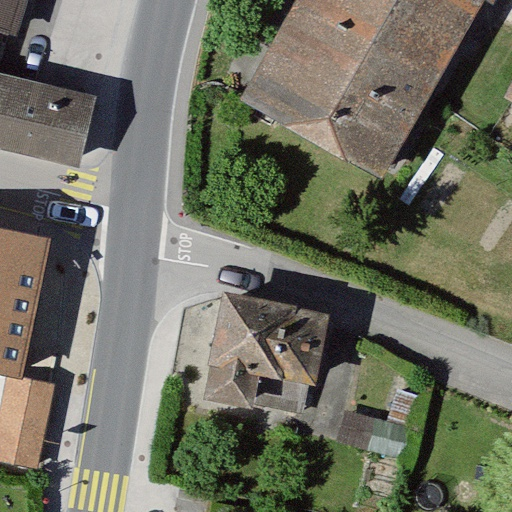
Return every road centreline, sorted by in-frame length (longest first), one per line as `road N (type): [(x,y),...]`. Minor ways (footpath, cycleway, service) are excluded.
road 1 (unclassified): [(511,372),(330,298),(227,266),(138,255)]
road 2 (tertiary): [(99,511),(138,255)]
road 3 (tertiary): [(142,213),(170,0)]
road 4 (unclassified): [(0,182),(142,213)]
